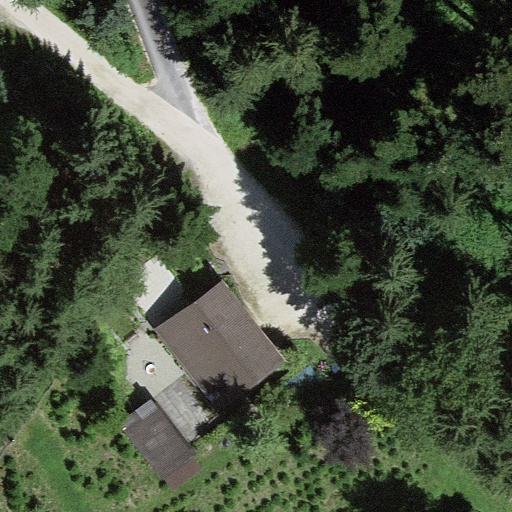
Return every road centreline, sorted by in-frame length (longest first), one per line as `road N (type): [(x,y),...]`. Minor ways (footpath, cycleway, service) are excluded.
road 1 (track): [(21,0),(217,172),(511,492)]
road 2 (unclassified): [(217,172),(142,0)]
